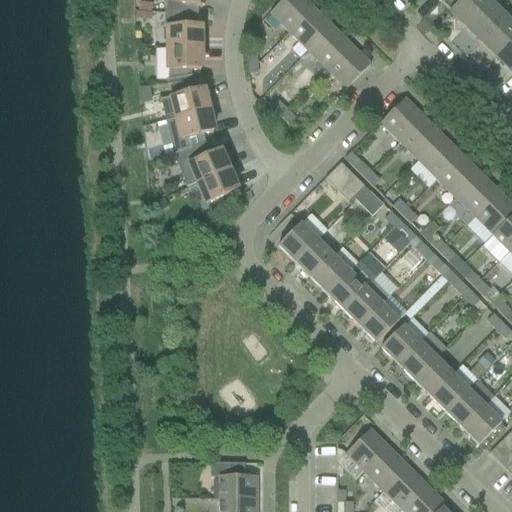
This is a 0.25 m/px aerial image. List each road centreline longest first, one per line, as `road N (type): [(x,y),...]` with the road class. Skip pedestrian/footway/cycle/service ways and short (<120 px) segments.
road 1 (residential): [(349,371),(257,278),(249,230),(282,189)]
road 2 (residential): [(282,189),(231,74),(240,0)]
road 3 (residential): [(486,511),(349,371)]
road 4 (residential): [(282,189),(415,55)]
road 5 (residential): [(511,149),(415,55)]
